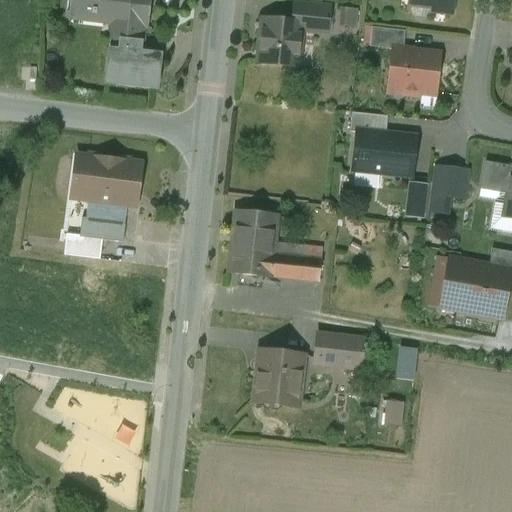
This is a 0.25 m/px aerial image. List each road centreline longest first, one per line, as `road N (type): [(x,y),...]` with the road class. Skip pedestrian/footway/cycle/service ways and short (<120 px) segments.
road 1 (residential): [(169,469),(208,133)]
road 2 (residential): [(0,105),(208,133)]
road 3 (residential): [(488,0),(475,107),(482,123),(511,132)]
road 4 (residential): [(208,133),(222,0)]
